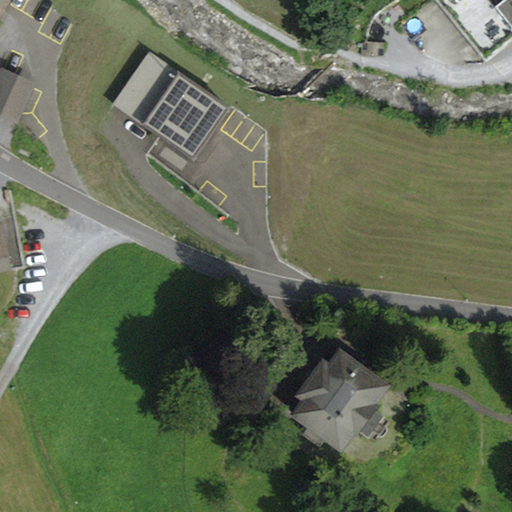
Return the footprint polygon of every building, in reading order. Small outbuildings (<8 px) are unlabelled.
[(0,0),(0,15),(8,0),(0,0)] [(438,0),(483,55),(511,32),(511,0),(507,0),(498,7),(492,0),(438,0)] [(384,57),(385,43),(362,42),(361,56),(384,57)] [(225,156),(239,140),(216,121),(227,108),(186,74),(175,88),(145,62),(115,98),(157,133),(144,147),(165,164),(177,150),(208,177),(218,165),(223,170),(230,161),(225,156)] [(2,74),(0,77),(0,111),(17,119),(31,87),(2,74)] [(0,271),(24,268),(10,191),(0,193),(0,271)] [(374,404),(387,387),(340,352),(329,367),(323,363),(315,374),(307,384),(299,396),(305,400),(294,415),(308,426),(302,435),(320,448),(326,439),(341,450),(354,433),(356,434),(358,431),(368,439),(374,431),(379,424),(385,417),(374,409),(377,406),(374,404)] [(307,384),(315,374),(310,371),(302,381),(307,384)] [(374,431),(380,436),(386,429),(379,424),(374,431)]
